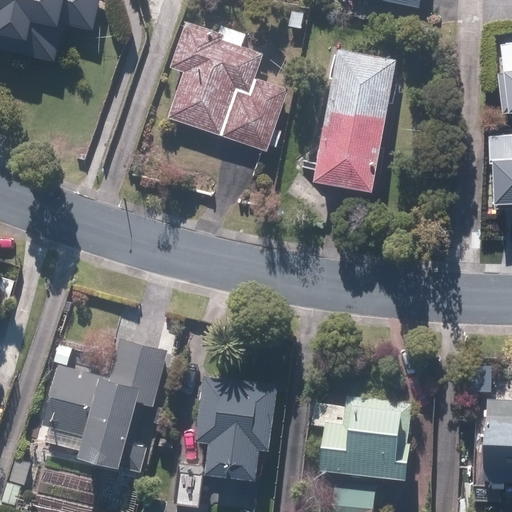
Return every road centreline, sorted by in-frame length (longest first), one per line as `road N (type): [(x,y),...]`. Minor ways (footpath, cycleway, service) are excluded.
road 1 (residential): [(0,196),(272,275),(511,298)]
road 2 (unknown): [(461,266),(470,0)]
